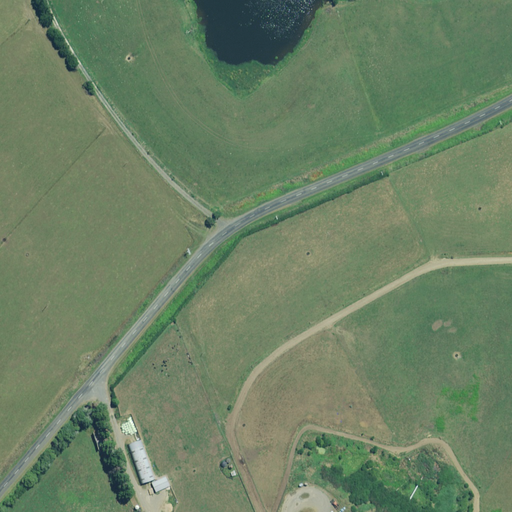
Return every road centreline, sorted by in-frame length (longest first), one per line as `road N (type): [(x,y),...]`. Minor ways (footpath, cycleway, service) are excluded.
road 1 (unclassified): [(0,492),(225,233),(511,100)]
road 2 (track): [(94,380),(149,511)]
